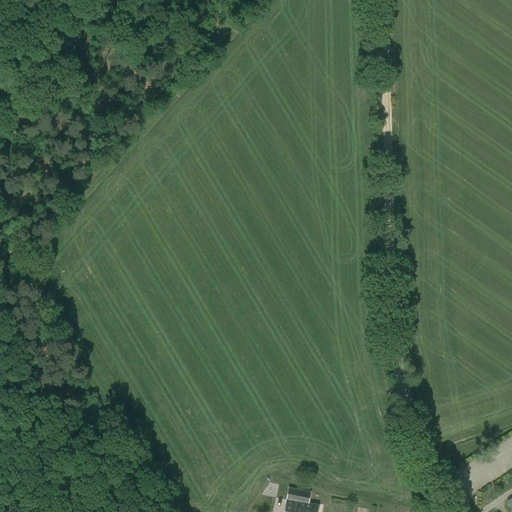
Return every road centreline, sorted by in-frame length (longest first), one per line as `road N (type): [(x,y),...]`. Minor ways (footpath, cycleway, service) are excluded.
road 1 (track): [(438,511),(392,340),(381,0)]
road 2 (track): [(261,0),(0,299)]
